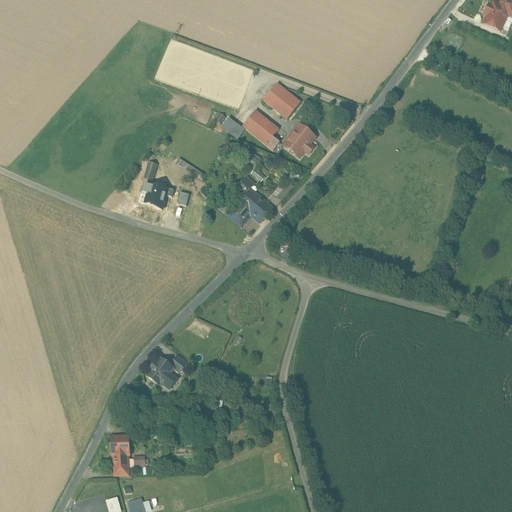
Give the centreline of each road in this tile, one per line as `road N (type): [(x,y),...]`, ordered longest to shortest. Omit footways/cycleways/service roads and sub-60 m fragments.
road 1 (unclassified): [(246,251),(376,109),(454,0)]
road 2 (unclassified): [(58,511),(139,360),(246,251)]
road 3 (unclassified): [(0,171),(104,214),(246,251)]
road 4 (unclassified): [(314,511),(282,395),(312,278)]
road 5 (unclassified): [(312,278),(511,331)]
